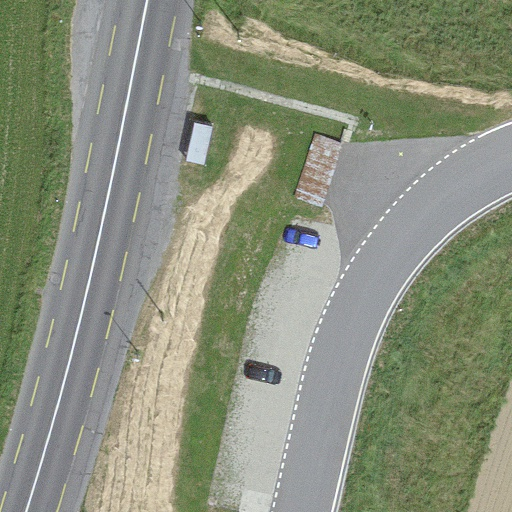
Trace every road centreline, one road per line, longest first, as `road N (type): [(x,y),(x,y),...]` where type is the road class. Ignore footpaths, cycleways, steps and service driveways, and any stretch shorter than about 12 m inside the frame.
road 1 (secondary): [(154,0),(78,379),(30,511)]
road 2 (tertiary): [(301,511),(327,359),(362,283),(433,199),(511,157)]
